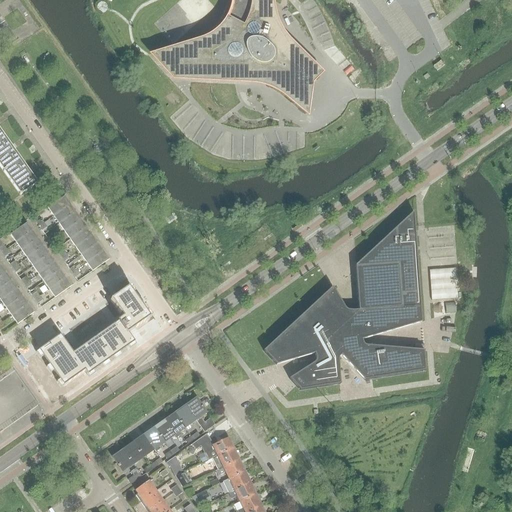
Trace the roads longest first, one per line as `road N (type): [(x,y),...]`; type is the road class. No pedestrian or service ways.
road 1 (secondary): [(227,303),(429,161)]
road 2 (residential): [(129,260),(0,80)]
road 3 (residential): [(301,511),(186,340)]
road 4 (residential): [(0,351),(129,260)]
